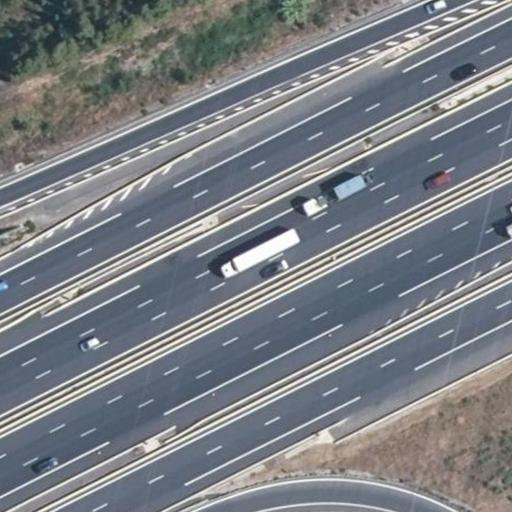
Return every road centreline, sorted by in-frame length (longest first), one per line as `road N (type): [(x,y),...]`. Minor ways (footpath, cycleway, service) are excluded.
road 1 (motorway): [(0,468),(511,209)]
road 2 (motorway): [(511,37),(0,294)]
road 3 (motorway): [(511,130),(0,385)]
road 4 (motorway): [(448,0),(0,198)]
road 5 (motorway): [(91,511),(511,302)]
road 6 (motorway): [(211,511),(300,491),(380,494),(425,511)]
